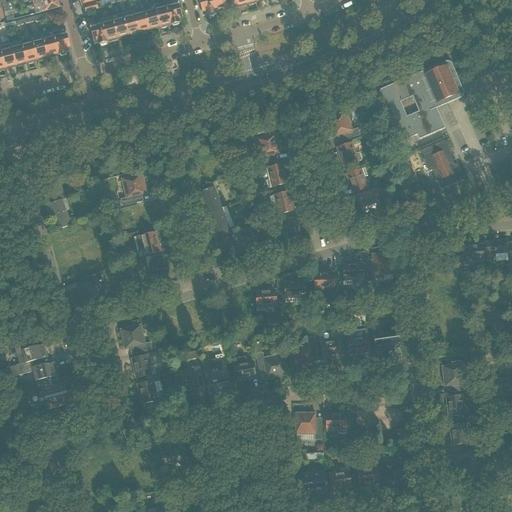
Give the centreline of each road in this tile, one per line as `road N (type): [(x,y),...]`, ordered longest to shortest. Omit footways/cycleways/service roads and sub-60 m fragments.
road 1 (residential): [(418,399),(290,400),(292,376),(415,361)]
road 2 (residential): [(221,286),(183,176),(157,183),(185,295)]
road 3 (residential): [(354,244),(316,135),(290,143),(319,255)]
road 4 (residential): [(69,332),(16,142)]
road 5 (secondary): [(254,75),(350,45),(429,0)]
road 6 (secondary): [(72,124),(254,75)]
road 7 (residential): [(133,432),(277,403)]
road 8 (residential): [(415,361),(407,227)]
road 9 (residential): [(424,493),(302,511)]
